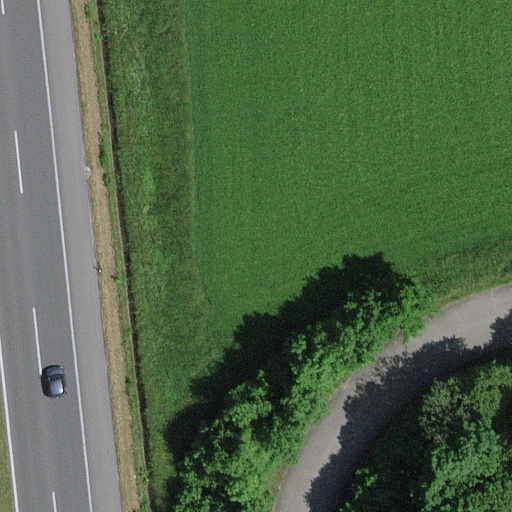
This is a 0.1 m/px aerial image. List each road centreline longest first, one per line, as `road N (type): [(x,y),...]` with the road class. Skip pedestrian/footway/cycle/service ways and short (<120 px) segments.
road 1 (motorway): [(57,511),(3,0)]
road 2 (unclassified): [(300,511),(343,430),(400,367),(434,342),(511,308)]
